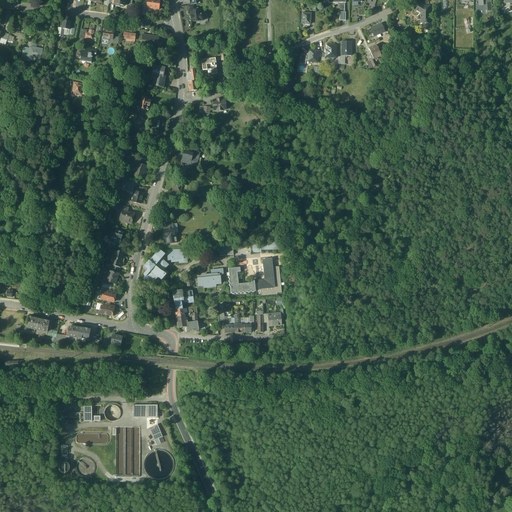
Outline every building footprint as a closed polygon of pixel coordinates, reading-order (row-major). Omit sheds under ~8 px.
[(159,1),(154,1),(153,0),(148,0),(147,13),(151,13),(152,10),(155,10),(155,11),(157,11),(159,10),(159,9),(158,8),(159,1)] [(429,7),(424,7),(419,4),(415,11),(422,14),(422,19),(421,19),(421,23),(429,23),(429,7)] [(196,11),(190,12),(191,22),(196,22),(202,21),(204,19),(204,16),(201,14),(201,10),(196,11)] [(311,14),(302,13),(301,24),(310,24),(311,14)] [(71,23),(63,22),(62,30),(64,31),(69,31),(70,29),(71,23)] [(385,31),(381,24),(371,29),(374,36),(385,31)] [(87,32),(82,31),(81,40),(80,42),(85,43),(85,40),(92,41),(93,41),(93,36),(94,33),(89,32),(89,35),(86,34),(87,32)] [(113,33),(106,32),(106,31),(104,31),(103,41),(108,42),(108,41),(112,41),(113,33)] [(132,32),(125,31),(125,34),(123,34),(123,40),(130,41),(130,42),(135,43),(135,42),(135,36),(132,35),(132,32)] [(144,36),(143,36),(142,43),(141,48),(149,49),(149,48),(153,48),(157,49),(158,40),(146,38),(147,37),(144,36)] [(347,41),(342,41),(342,56),(351,56),(351,42),(347,42),(347,41)] [(336,45),(326,45),(326,52),(325,52),(325,57),(325,58),(329,58),(335,58),(336,58),(336,45)] [(381,56),(376,45),(369,48),(373,58),(373,59),(374,59),(380,56),(380,57),(381,56)] [(40,50),(30,48),(29,56),(28,58),(41,60),(42,55),(39,55),(40,50)] [(319,51),(309,50),(309,54),(308,61),(318,62),(319,51)] [(85,54),(82,53),(80,62),(91,64),(93,55),(90,55),(85,54)] [(223,53),(215,54),(215,58),(216,61),(224,60),(223,53)] [(306,54),(300,54),(299,64),(306,64),(306,61),(308,61),(309,54),(306,54)] [(215,58),(201,60),(203,71),(211,69),(212,75),(217,74),(216,61),(215,58)] [(164,69),(157,68),(157,67),(153,67),(152,75),(159,77),(158,82),(157,86),(163,87),(165,78),(163,77),(164,69)] [(193,82),(188,83),(189,92),(197,91),(196,82),(193,82)] [(84,86),(78,85),(78,84),(73,83),(73,86),(74,86),(73,89),(75,90),(75,94),(79,95),(78,97),(82,98),(83,89),(88,90),(89,86),(84,85),(84,86)] [(146,99),(142,99),(140,106),(139,109),(141,109),(141,110),(141,111),(145,112),(146,111),(147,111),(148,111),(149,110),(149,109),(149,108),(150,100),(146,99)] [(218,101),(217,101),(217,100),(217,101),(213,101),(214,110),(217,110),(217,111),(222,111),(222,110),(226,109),(225,100),(222,100),(221,100),(220,101),(219,101),(218,101)] [(193,153),(185,150),(182,159),(191,161),(192,156),(193,153)] [(192,156),(191,161),(197,163),(200,153),(197,152),(195,157),(192,156)] [(146,166),(137,164),(135,168),(137,168),(135,175),(139,176),(139,175),(144,176),(146,166)] [(190,178),(183,178),(181,184),(183,185),(187,186),(190,178)] [(181,184),(175,183),(173,191),(180,193),(183,185),(181,184)] [(143,193),(135,191),(132,202),(140,204),(143,193)] [(128,212),(123,210),(123,211),(121,218),(124,219),(124,220),(127,221),(127,223),(131,224),(134,215),(130,213),(128,212)] [(171,224),(163,225),(164,234),(164,238),(166,238),(167,244),(178,242),(176,233),(174,234),(172,223),(171,223),(171,224)] [(118,231),(115,231),(113,237),(115,237),(121,239),(123,233),(118,231)] [(279,241),(261,242),(261,245),(261,250),(279,250),(279,241)] [(233,247),(219,248),(220,257),(233,255),(233,247)] [(182,249),(166,250),(164,253),(159,249),(149,261),(149,260),(146,264),(144,266),(146,268),(147,269),(143,274),(145,276),(143,279),(147,282),(154,282),(157,278),(161,281),(166,275),(167,273),(166,272),(164,274),(162,271),(163,270),(163,271),(169,265),(165,261),(167,258),(168,259),(168,260),(171,260),(171,262),(179,261),(179,263),(183,263),(187,263),(187,259),(186,254),(183,251),(182,249)] [(124,253),(114,250),(112,259),(113,259),(111,265),(120,268),(124,253)] [(261,290),(261,296),(277,295),(277,294),(282,293),(279,267),(273,268),(271,259),(263,260),(265,281),(258,281),(258,284),(255,284),(256,291),(259,290),(261,290)] [(252,284),(239,285),(237,273),(241,273),(240,268),(228,269),(229,277),(228,278),(228,279),(230,280),(230,281),(229,282),(229,283),(230,284),(229,285),(229,287),(230,288),(231,294),(232,294),(233,295),(234,295),(235,294),(236,294),(237,295),(238,295),(239,293),(241,294),(242,294),(243,293),(244,294),(246,294),(247,293),(248,293),(250,293),(251,292),(252,293),(254,293),(255,292),(256,292),(256,291),(255,284),(255,281),(254,280),(252,280),(252,282),(252,284)] [(213,275),(201,276),(201,279),(197,279),(198,287),(203,286),(204,288),(215,287),(215,285),(220,284),(220,277),(219,277),(219,276),(223,275),(222,270),(213,271),(213,275)] [(114,272),(109,271),(108,271),(107,275),(109,275),(107,281),(115,284),(118,273),(114,272)] [(108,293),(103,291),(102,295),(101,296),(100,298),(101,299),(108,301),(109,301),(113,302),(115,295),(108,293)] [(183,291),(178,291),(177,291),(172,292),(173,300),(184,299),(183,294),(183,291)] [(184,299),(173,300),(175,310),(183,309),(182,306),(183,306),(185,303),(188,303),(188,304),(194,303),(193,297),(184,299)] [(105,307),(101,306),(100,310),(99,311),(99,312),(99,314),(101,314),(102,314),(105,314),(105,315),(106,316),(107,315),(112,316),(114,309),(105,307)] [(187,314),(185,314),(185,316),(176,317),(178,329),(186,327),(187,332),(199,330),(197,322),(197,316),(197,313),(196,313),(191,314),(187,314)] [(269,317),(268,317),(269,322),(269,327),(281,326),(280,316),(269,317)] [(39,319),(28,317),(26,327),(35,329),(37,329),(39,319)] [(49,322),(39,319),(37,329),(38,330),(40,330),(47,332),(49,322)] [(79,328),(69,326),(66,336),(74,337),(76,338),(77,338),(79,328)] [(90,330),(79,328),(77,338),(78,338),(80,339),(87,340),(90,330)] [(61,335),(57,334),(55,342),(63,344),(64,342),(59,341),(61,335)] [(122,337),(112,335),(110,345),(120,347),(122,337)] [(147,405),(133,405),(133,418),(146,418),(147,405)] [(157,405),(147,405),(146,418),(157,418),(157,405)] [(92,422),(92,407),(84,407),(84,414),(84,422),(92,422)] [(157,425),(152,427),(153,429),(157,439),(162,437),(157,425)]
